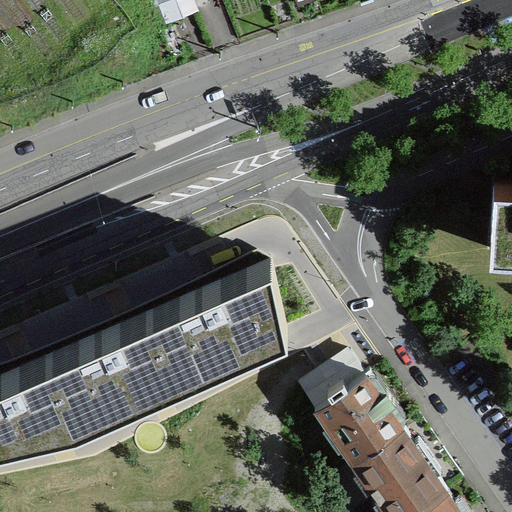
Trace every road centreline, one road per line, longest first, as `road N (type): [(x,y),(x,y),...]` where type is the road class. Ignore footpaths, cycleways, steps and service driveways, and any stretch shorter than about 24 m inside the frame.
road 1 (secondary): [(503,0),(246,105)]
road 2 (secondary): [(0,285),(252,181)]
road 3 (secondary): [(246,105),(146,126),(0,182)]
road 4 (residential): [(365,286),(511,492)]
road 5 (secondary): [(150,173),(349,127)]
road 6 (secondary): [(349,127),(511,58)]
road 7 (secondary): [(0,236),(150,173)]
road 8 (residential): [(511,137),(371,198)]
